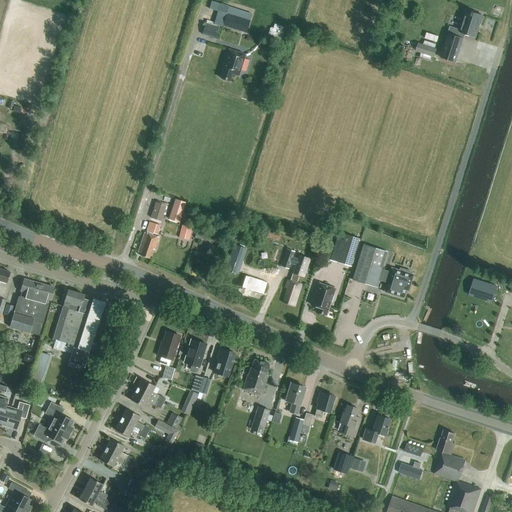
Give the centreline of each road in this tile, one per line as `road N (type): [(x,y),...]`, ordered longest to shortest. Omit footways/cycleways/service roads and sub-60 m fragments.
road 1 (unclassified): [(410,324),(511,24)]
road 2 (residential): [(57,496),(158,282)]
road 3 (tertiary): [(349,370),(158,282)]
road 4 (tertiary): [(511,429),(349,370)]
road 5 (tertiary): [(158,282),(0,225)]
